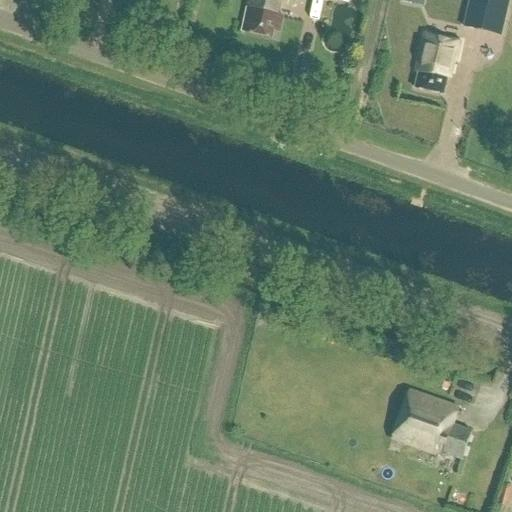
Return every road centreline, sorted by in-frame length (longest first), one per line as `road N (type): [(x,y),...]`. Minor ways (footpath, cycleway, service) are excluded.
road 1 (unclassified): [(511,205),(0,22)]
road 2 (tertiary): [(511,341),(0,161)]
